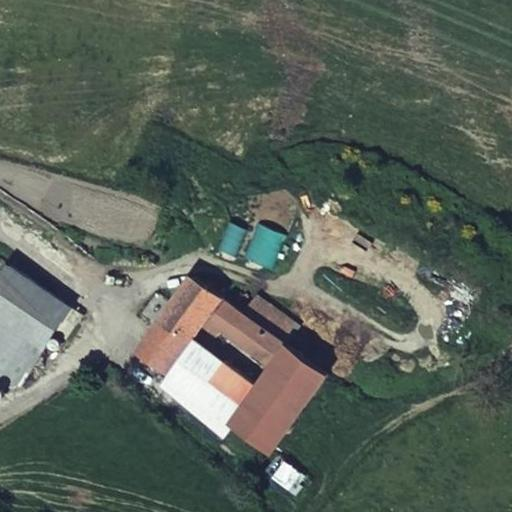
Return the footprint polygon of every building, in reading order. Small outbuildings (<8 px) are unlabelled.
[(74,307),(0,256),(0,396),(10,404),(74,307)] [(273,453),(329,376),(285,344),(245,314),(194,276),(137,354),(149,363),(164,375),(166,372),(201,325),(216,337),(221,331),(273,370),(258,392),(214,360),(202,375),(245,407),(233,423),(234,424),(273,453)] [(245,314),(285,344),(298,326),(258,297),(245,314)] [(146,369),(169,391),(177,380),(166,372),(164,375),(149,363),(145,368),(146,369)] [(224,438),(234,424),(233,423),(190,390),(181,402),(224,438)] [(272,472),(304,495),(313,483),(282,459),(272,472)]
